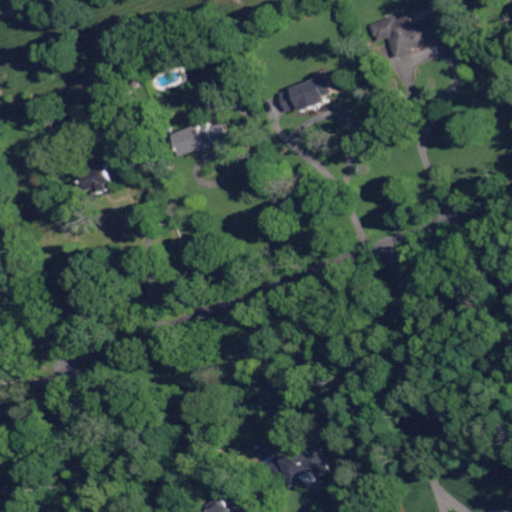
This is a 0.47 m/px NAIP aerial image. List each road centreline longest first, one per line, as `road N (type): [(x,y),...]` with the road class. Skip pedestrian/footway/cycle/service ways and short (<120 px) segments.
road 1 (residential): [(65,366),(511,197)]
road 2 (residential): [(118,511),(0,187)]
